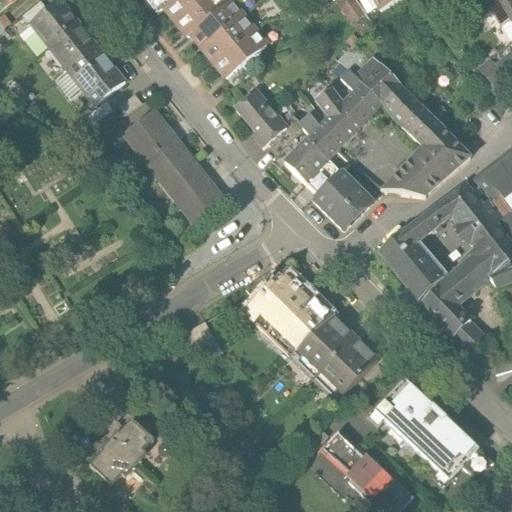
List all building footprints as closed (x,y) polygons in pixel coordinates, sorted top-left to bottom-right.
[(0,0),(0,13),(16,0),(0,0)] [(81,22),(63,0),(61,0),(47,11),(31,23),(50,47),(81,22)] [(145,0),(157,15),(163,9),(175,0),(145,0)] [(175,0),(163,9),(175,24),(205,0),(175,0)] [(187,39),(190,37),(226,7),(225,5),(226,3),(223,0),(205,0),(175,24),(187,39)] [(368,0),(377,16),(405,0),(407,0),(368,0)] [(511,82),(511,0),(484,0),(501,29),(511,47),(477,76),(494,97),(505,89),(511,82)] [(29,25),(31,23),(47,11),(40,2),(22,16),(29,25)] [(363,18),(351,2),(337,11),(349,28),(363,18)] [(230,5),(226,7),(190,37),(202,51),(242,20),(239,17),(242,16),(233,6),(231,7),(230,5)] [(202,51),(214,66),(253,35),(242,20),(202,51)] [(100,46),(81,22),(50,47),(68,70),(100,46)] [(265,50),(253,35),(214,66),(226,81),(265,50)] [(127,80),(100,46),(68,70),(96,105),(127,80)] [(348,76),(355,82),(371,65),(353,48),(337,65),(348,76)] [(371,65),(355,82),(381,110),(382,110),(399,90),(373,63),(371,65)] [(309,142),(307,144),(327,165),(328,164),(344,147),(358,133),(373,118),(381,110),(355,82),(348,76),(340,84),(353,97),(342,109),(331,94),(315,105),(329,123),(320,132),(311,121),(299,129),(309,142)] [(488,102),(500,117),(511,107),(511,98),(505,89),(494,97),(488,102)] [(399,90),(382,110),(402,130),(420,111),(399,90)] [(286,132),(255,95),(235,112),(256,137),(253,140),(263,151),(286,132)] [(441,133),(420,111),(402,130),(422,151),(441,133)] [(165,186),(192,164),(194,162),(179,143),(177,144),(151,112),(127,132),(141,150),(140,157),(165,186)] [(470,161),(441,133),(422,151),(381,194),(382,195),(425,201),(470,161)] [(307,144),(284,167),(316,198),(339,175),(328,164),(327,165),(307,144)] [(511,250),(511,191),(511,190),(511,148),(464,188),(511,250)] [(192,164),(165,186),(195,225),(223,203),(192,164)] [(316,198),(312,202),(343,234),(371,206),(340,175),(339,175),(316,198)] [(456,308),(488,280),(507,267),(511,266),(511,250),(464,188),(418,225),(412,229),(405,234),(378,257),(417,303),(419,301),(436,320),(453,338),(470,323),(456,308)] [(511,266),(507,267),(488,280),(495,292),(511,285),(511,266)] [(297,352),(330,318),(288,276),(276,289),(272,285),(246,312),(256,322),(261,318),(297,352)] [(330,318),(297,352),(309,364),(304,368),(326,390),(331,385),(344,397),(377,364),(330,318)] [(483,343),(470,323),(453,338),(469,354),(483,343)] [(221,355),(204,324),(178,341),(205,365),(221,355)] [(511,359),(492,365),(495,377),(511,372),(511,359)] [(404,383),(375,413),(438,473),(448,483),(461,469),(478,452),(404,383)] [(140,399),(124,384),(107,401),(125,416),(140,399)] [(120,432),(109,445),(136,469),(147,457),(144,454),(154,443),(131,422),(122,433),(120,432)] [(319,431),(297,447),(309,457),(327,438),(319,431)] [(338,432),(319,453),(349,482),(347,484),(375,511),(400,511),(413,499),(371,459),(369,461),(338,432)] [(125,481),(136,469),(109,445),(98,457),(99,458),(89,469),(112,489),(122,478),(125,481)] [(478,451),(478,452),(461,469),(477,483),(497,469),(478,451)] [(442,491),(448,483),(438,473),(431,480),(442,491)]
